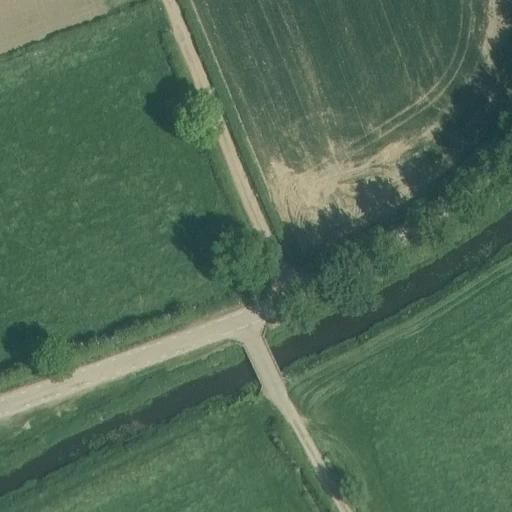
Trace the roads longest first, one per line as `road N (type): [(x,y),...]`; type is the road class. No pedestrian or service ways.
road 1 (tertiary): [(511,144),(431,218),(375,255),(243,320)]
road 2 (track): [(292,298),(170,0)]
road 3 (tertiary): [(243,320),(0,409)]
